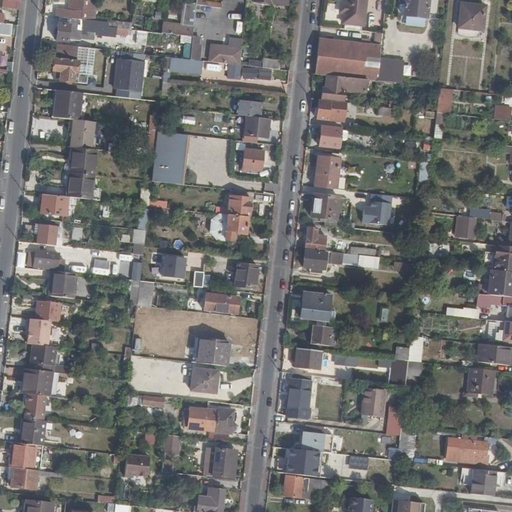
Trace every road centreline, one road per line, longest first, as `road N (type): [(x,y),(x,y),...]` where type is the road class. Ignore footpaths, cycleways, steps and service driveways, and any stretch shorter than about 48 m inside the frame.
road 1 (residential): [(252,511),(308,0)]
road 2 (residential): [(0,295),(33,0)]
